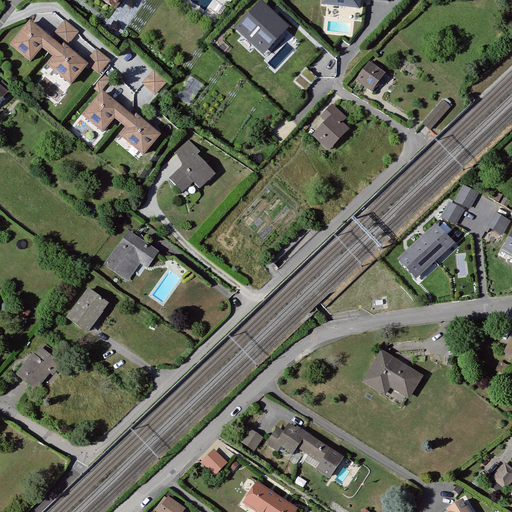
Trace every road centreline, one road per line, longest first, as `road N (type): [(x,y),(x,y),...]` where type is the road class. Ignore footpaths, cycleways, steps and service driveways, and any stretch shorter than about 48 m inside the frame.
road 1 (residential): [(88,458),(412,148),(401,129),(345,93),(342,63)]
road 2 (residential): [(125,511),(315,337),(372,320),(511,304)]
